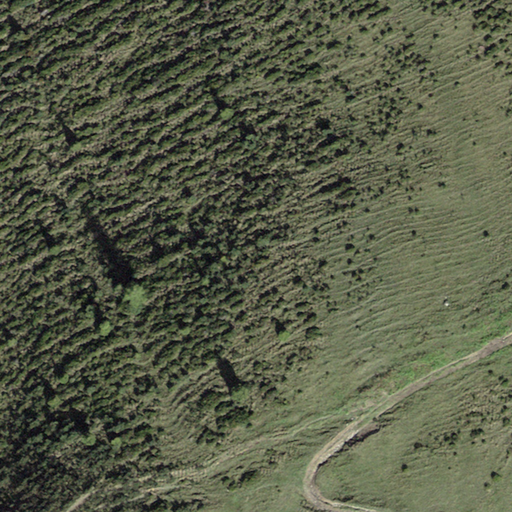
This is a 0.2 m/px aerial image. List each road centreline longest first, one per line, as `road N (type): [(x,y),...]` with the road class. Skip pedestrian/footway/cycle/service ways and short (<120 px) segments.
road 1 (track): [(511,326),(366,415)]
road 2 (track): [(366,415),(307,473),(320,503),(352,511)]
